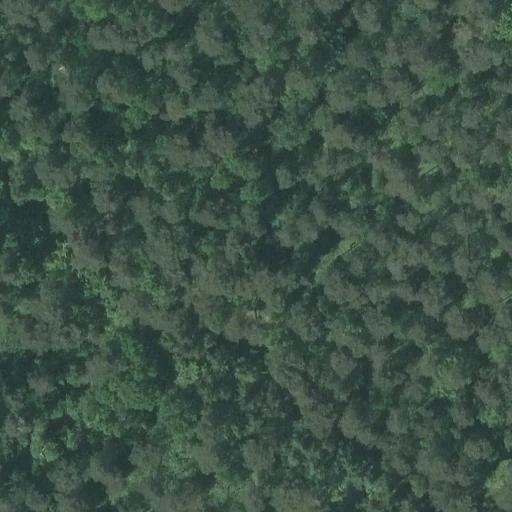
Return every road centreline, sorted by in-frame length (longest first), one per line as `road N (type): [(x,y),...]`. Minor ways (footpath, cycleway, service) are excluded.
road 1 (track): [(457,511),(169,279),(96,254),(66,234),(0,165)]
road 2 (track): [(511,92),(408,0)]
